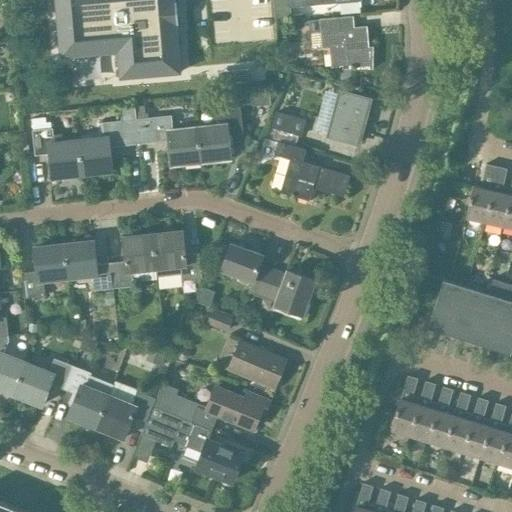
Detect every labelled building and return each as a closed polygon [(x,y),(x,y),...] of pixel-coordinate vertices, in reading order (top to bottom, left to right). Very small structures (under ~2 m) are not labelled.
[(174,1),(173,0),(55,0),(61,57),(118,52),(120,78),(180,72),(176,24),(178,24),(176,1),(174,1)] [(361,0),(274,0),(276,19),(292,17),(291,7),(361,1),(361,0)] [(331,47),(343,46),(344,53),(340,53),(341,66),(352,65),(352,69),(356,68),(356,67),(373,68),(374,47),(369,47),(368,27),(355,28),(354,18),(322,20),(322,19),(317,20),(318,32),(314,32),(315,46),(331,45),(331,47)] [(358,143),(367,109),(355,106),(358,97),(359,98),(359,97),(340,92),(328,135),(358,143)] [(139,144),(136,119),(135,107),(119,109),(121,121),(101,123),(102,138),(78,141),(82,175),(113,171),(110,148),(139,144)] [(221,125),(197,127),(200,161),(232,158),(230,134),(243,132),(240,107),(220,110),(221,125)] [(306,120),(277,112),(273,128),(302,136),(306,120)] [(200,161),(197,127),(173,130),(171,115),(136,119),(139,144),(169,141),(171,165),(200,161)] [(82,175),(78,141),(53,144),(52,129),(31,131),(34,156),(49,155),(52,178),(82,175)] [(343,196),(349,176),(318,167),(318,165),(302,160),(305,149),(278,141),(275,154),(290,158),(280,191),(307,199),(311,187),(343,196)] [(484,222),(497,166),(486,164),(482,181),(475,180),(466,217),(484,222)] [(502,226),(511,188),(503,186),(507,168),(497,166),(484,222),(502,226)] [(511,228),(511,183),(511,188),(502,226),(511,228)] [(182,231),(152,234),(156,270),(181,267),(182,281),(203,279),(200,253),(185,255),(182,231)] [(156,270),(152,234),(123,238),(125,262),(111,263),(114,289),(134,286),(132,272),(156,270)] [(93,241),(63,244),(67,279),(92,276),(93,291),(114,289),(111,263),(96,265),(93,241)] [(67,279),(63,244),(35,247),(38,272),(23,273),(26,298),(45,296),(44,281),(67,279)] [(263,296),(273,269),(259,264),(262,255),(231,244),(221,270),(252,281),(249,291),(263,296)] [(302,315),(315,280),(287,271),(286,274),(273,269),(263,296),(276,300),(275,305),(302,315)] [(511,284),(492,279),(488,294),(443,280),(428,328),(429,329),(429,328),(510,353),(510,354),(511,354),(511,353),(511,284)] [(231,321),(211,313),(206,327),(225,335),(231,321)] [(0,318),(0,337),(9,336),(7,317),(0,318)] [(9,339),(9,336),(0,337),(0,389),(14,395),(27,363),(4,353),(9,339)] [(274,388),(286,360),(239,341),(228,369),(274,388)] [(63,389),(73,365),(53,357),(48,371),(27,363),(14,395),(42,406),(50,384),(63,389)] [(95,428),(108,395),(112,386),(89,377),(91,372),(73,365),(63,389),(74,393),(69,404),(72,406),(68,417),(95,428)] [(408,435),(420,398),(412,396),(418,378),(408,375),(391,430),(408,435)] [(426,441),(438,404),(430,401),(435,384),(425,381),(420,398),(408,435),(426,441)] [(191,422),(198,406),(253,429),(260,412),(264,413),(269,400),(249,392),(246,399),(216,386),(207,408),(176,394),(177,390),(163,383),(156,399),(154,406),(153,407),(191,422)] [(444,446),(455,409),(448,407),(453,389),(443,386),(438,404),(426,441),(444,446)] [(142,435),(153,407),(154,406),(156,399),(135,390),(130,404),(108,395),(95,428),(124,439),(132,417),(146,422),(141,434),(142,435)] [(461,451),(473,414),(465,412),(471,395),(461,392),(455,409),(444,446),(461,451)] [(479,457),(491,420),(483,418),(488,400),(478,397),(473,414),(461,451),(479,457)] [(497,463),(508,426),(500,423),(506,406),(496,403),(491,420),(479,457),(497,463)] [(211,430),(191,422),(153,407),(142,435),(171,446),(177,432),(191,438),(188,446),(202,451),(196,467),(232,481),(243,453),(207,439),(211,430)] [(511,467),(511,413),(508,426),(497,463),(511,467)] [(373,511),(375,506),(368,503),(373,486),(363,483),(353,511),(373,511)] [(392,511),(393,511),(385,509),(391,491),(381,488),(375,506),(373,511),(392,511)] [(403,511),(408,497),(398,494),(393,511),(392,511),(403,511)] [(422,511),(426,502),(416,499),(412,511),(422,511)] [(0,511),(27,511),(0,501),(0,511)]
